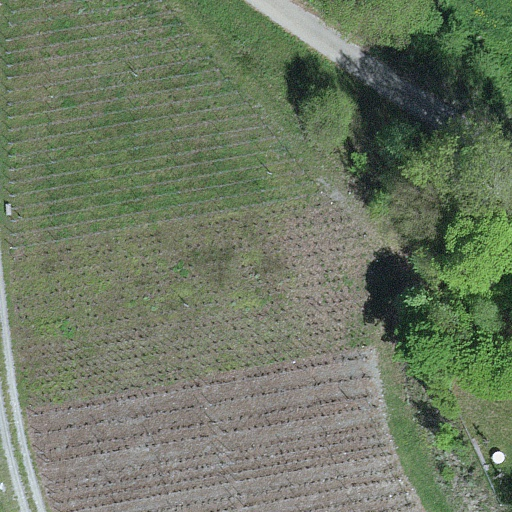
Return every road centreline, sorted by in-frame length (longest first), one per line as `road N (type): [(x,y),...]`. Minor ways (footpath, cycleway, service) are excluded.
road 1 (track): [(511,157),(274,0)]
road 2 (track): [(440,511),(412,446),(387,341),(393,268)]
road 3 (track): [(0,349),(10,437),(34,511)]
